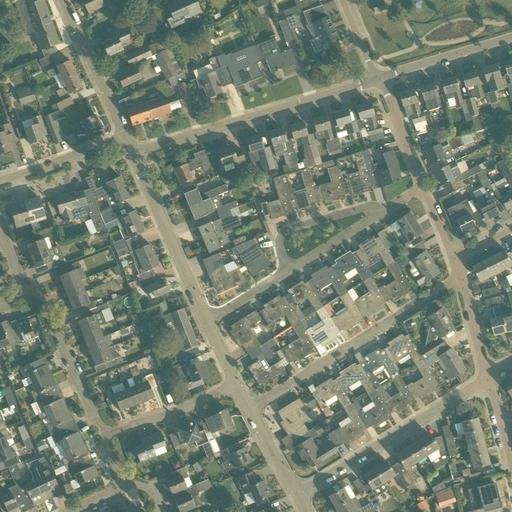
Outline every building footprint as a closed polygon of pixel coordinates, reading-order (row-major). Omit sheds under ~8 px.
[(40,50),(58,44),(42,0),(31,5),(29,0),(13,0),(27,36),(34,33),(40,50)] [(81,0),(88,13),(103,5),(101,0),(81,0)] [(167,6),(173,17),(167,20),(171,29),(184,23),(183,21),(201,13),(195,0),(178,0),(179,1),(167,6)] [(375,14),(386,10),(385,5),(373,9),(375,14)] [(303,14),(308,25),(308,27),(313,25),(318,37),(314,39),(309,41),(315,54),(328,48),(326,43),(337,39),(328,17),(326,17),(321,6),(314,9),(311,10),(303,14)] [(283,12),(285,18),(295,15),(293,9),(283,12)] [(286,20),(280,22),(278,23),(286,43),(293,40),(286,20)] [(120,45),(131,40),(124,26),(113,31),(116,37),(102,44),(108,57),(123,50),(120,45)] [(197,30),(187,33),(190,42),(200,38),(197,30)] [(258,45),(255,46),(261,62),(265,60),(271,73),(277,71),(279,71),(278,69),(282,67),(282,69),(297,63),(291,49),(279,55),(278,51),(264,57),(261,49),(260,49),(258,45)] [(255,46),(254,46),(243,50),(247,59),(236,64),(232,53),(225,56),(224,54),(216,58),(227,86),(233,83),(235,88),(242,85),(243,85),(244,84),(243,83),(253,79),(254,80),(262,77),(257,64),(261,62),(255,46)] [(152,56),(147,47),(125,57),(130,66),(152,56)] [(161,71),(178,64),(171,48),(154,55),(156,60),(161,71)] [(42,67),(53,61),(50,55),(39,61),(42,67)] [(227,86),(216,58),(215,57),(208,59),(214,73),(196,80),(199,88),(203,87),(208,98),(222,93),(220,88),(227,86)] [(60,74),(63,80),(76,74),(70,61),(57,68),(47,72),(50,79),(60,74)] [(118,72),(119,73),(120,76),(118,77),(122,87),(137,80),(134,74),(136,73),(133,65),(118,72)] [(499,102),(496,91),(509,88),(505,77),(502,78),(498,65),(484,69),(488,82),(489,82),(492,92),(487,93),(491,105),(499,102)] [(467,100),(471,114),(472,117),(480,115),(475,98),(477,98),(477,100),(484,98),(480,84),(481,84),(477,71),(463,75),(467,88),(468,88),(471,98),(467,100)] [(190,97),(187,88),(185,83),(186,82),(183,73),(182,73),(168,79),(172,88),(178,86),(183,100),(190,97)] [(76,74),(63,80),(66,87),(56,92),(59,98),(69,93),(69,94),(82,87),(76,74)] [(471,114),(467,100),(463,101),(460,91),(456,77),(442,81),(448,100),(455,98),(458,108),(464,107),(468,122),(473,120),(472,117),(471,114)] [(428,111),(424,112),(427,125),(432,123),(429,112),(442,108),(439,97),(435,84),(422,88),(425,101),(428,111)] [(16,90),(19,98),(21,105),(36,101),(31,85),(16,90)] [(427,125),(424,112),(421,113),(418,103),(414,90),(401,94),(404,107),(405,107),(408,117),(412,116),(417,134),(429,130),(427,125)] [(120,107),(132,102),(129,96),(117,102),(120,107)] [(56,104),(59,110),(73,104),(70,97),(56,104)] [(146,104),(150,120),(152,119),(152,120),(154,120),(157,119),(158,118),(158,117),(171,113),(165,97),(146,104)] [(369,136),(382,132),(380,125),(376,126),(373,116),(374,116),(370,103),(356,107),(360,120),(357,121),(360,131),(367,129),(369,136)] [(146,104),(127,110),(128,113),(127,113),(128,116),(129,116),(132,126),(150,120),(146,104)] [(333,114),(337,126),(334,127),(337,138),(360,131),(357,121),(350,123),(347,110),(333,114)] [(94,133),(94,132),(101,130),(95,115),(81,122),(70,126),(73,133),(76,132),(81,143),(78,144),(78,145),(96,137),(96,136),(95,136),(94,133)] [(35,126),(24,130),(29,144),(43,140),(41,135),(46,134),(40,116),(32,118),(35,126)] [(330,153),(341,150),(337,138),(333,139),(326,116),(312,120),(316,133),(314,133),(316,140),(325,137),(330,153)] [(55,121),(47,124),(55,144),(61,142),(57,131),(59,130),(55,121)] [(304,170),(309,168),(322,164),(313,134),(307,136),(303,123),(290,127),(293,140),(301,138),(304,148),(303,148),(306,159),(302,161),(304,170)] [(9,143),(15,141),(16,141),(10,124),(0,127),(0,154),(11,151),(9,143)] [(286,166),(296,163),(297,163),(295,155),(293,147),(290,139),(286,140),(282,129),(269,133),(274,152),(281,150),(282,153),(284,153),(284,154),(283,155),(286,166)] [(446,158),(453,155),(451,151),(474,141),(471,133),(447,140),(447,142),(440,146),(440,145),(427,151),(433,164),(446,158)] [(248,153),(249,159),(261,156),(266,172),(276,169),(269,147),(263,149),(259,136),(246,140),(249,152),(248,153)] [(229,142),(222,144),(224,148),(217,150),(222,166),(232,163),(233,166),(245,162),(240,150),(233,152),(229,142)] [(191,161),(192,162),(174,170),(180,185),(193,180),(190,172),(202,167),(204,171),(210,168),(204,151),(193,154),(195,159),(191,161)] [(370,156),(363,158),(372,187),(378,185),(379,188),(392,184),(391,181),(401,178),(393,151),(382,154),(385,161),(373,165),(370,156)] [(345,171),(339,173),(341,179),(345,195),(351,193),(352,196),(365,193),(364,189),(372,187),(363,158),(361,152),(351,155),(353,162),(355,161),(358,172),(360,179),(348,182),(345,171)] [(323,169),(336,166),(335,160),(322,163),(323,169)] [(498,200),(502,198),(508,211),(511,208),(511,186),(510,182),(511,181),(511,175),(504,160),(497,163),(505,179),(491,186),(498,200)] [(451,181),(453,186),(463,181),(477,174),(484,170),(490,167),(487,162),(469,170),(461,174),(457,164),(450,167),(449,167),(436,172),(442,185),(451,181)] [(341,179),(339,173),(337,168),(337,167),(328,169),(333,186),(322,190),(320,186),(315,187),(314,187),(319,203),(324,201),(325,204),(338,200),(337,197),(345,195),(341,179)] [(309,168),(304,170),(300,171),(306,194),(294,198),(293,193),(287,195),(292,211),(297,209),(298,212),(311,208),(310,205),(319,203),(314,187),(315,187),(309,168)] [(240,170),(234,173),(237,180),(243,177),(240,170)] [(498,200),(491,186),(484,170),(477,174),(486,194),(476,199),(481,209),(487,221),(500,215),(494,203),(498,200)] [(283,213),(292,211),(287,195),(282,176),(273,179),(280,202),(268,206),(267,202),(260,204),(264,219),(270,217),(271,220),(284,216),(283,213)] [(95,201),(105,196),(125,188),(120,177),(106,183),(107,185),(96,189),(91,177),(85,179),(90,192),(95,201)] [(455,192),(466,187),(463,181),(453,186),(455,192)] [(189,208),(217,196),(228,191),(225,185),(199,196),(196,189),(183,195),(184,195),(188,203),(190,203),(191,206),(189,207),(189,208)] [(110,207),(130,199),(125,188),(105,196),(110,207)] [(68,196),(68,194),(55,198),(60,214),(62,214),(65,223),(74,220),(71,211),(87,206),(82,191),(68,196)] [(217,196),(189,208),(191,207),(193,210),(192,212),(195,220),(194,220),(194,221),(207,215),(207,214),(214,211),(211,205),(219,201),(217,196)] [(45,219),(40,203),(38,197),(24,202),(31,223),(45,219)] [(474,213),(467,200),(448,210),(454,223),(458,221),(460,225),(464,233),(470,230),(471,231),(475,228),(476,227),(470,215),(474,213)] [(229,210),(237,207),(235,201),(216,209),(218,215),(229,210)] [(24,202),(15,204),(10,206),(16,227),(31,223),(24,202)] [(110,207),(99,212),(102,218),(113,213),(110,207)] [(203,241),(225,232),(225,233),(231,230),(229,224),(223,226),(221,221),(232,216),(229,210),(218,215),(220,219),(211,223),(210,222),(197,228),(198,228),(202,236),(204,236),(205,239),(203,241)] [(119,231),(120,230),(140,222),(135,211),(116,219),(115,220),(119,231)] [(104,224),(115,220),(116,219),(113,213),(102,218),(104,224)] [(409,242),(421,234),(422,233),(418,225),(417,226),(409,214),(410,214),(410,213),(396,222),(409,242)] [(125,241),(145,233),(140,222),(120,230),(125,241)] [(460,225),(452,229),(456,236),(464,233),(460,225)] [(54,229),(46,232),(48,237),(56,234),(54,229)] [(101,232),(99,233),(102,240),(109,237),(106,230),(101,232)] [(379,237),(386,248),(392,244),(383,230),(377,234),(379,237)] [(45,231),(32,237),(35,243),(26,246),(31,257),(48,250),(44,239),(48,237),(46,232),(45,231)] [(224,238),(227,237),(225,233),(225,232),(203,241),(205,240),(207,244),(206,245),(209,253),(208,253),(208,254),(221,248),(227,246),(224,238)] [(235,247),(246,242),(244,237),(232,241),(235,247)] [(365,268),(371,264),(368,260),(379,254),(387,267),(394,262),(386,248),(379,237),(371,242),(369,239),(358,246),(360,249),(355,252),(365,268)] [(253,239),(252,240),(246,242),(235,247),(241,256),(239,257),(247,269),(252,277),(264,269),(261,265),(267,261),(257,245),(253,239)] [(116,252),(128,247),(125,241),(114,246),(116,252)] [(134,264),(154,255),(150,244),(130,253),(129,253),(134,264)] [(119,258),(129,253),(130,253),(128,247),(116,252),(119,258)] [(48,250),(31,257),(35,269),(43,265),(46,271),(65,264),(63,258),(60,259),(59,256),(55,254),(50,256),(48,250)] [(394,262),(399,269),(411,261),(420,275),(414,278),(419,285),(424,282),(439,273),(438,273),(436,274),(428,262),(431,261),(425,252),(417,257),(413,250),(394,262)] [(511,266),(511,262),(506,251),(495,256),(503,271),(511,266)] [(339,281),(340,280),(345,277),(344,275),(355,269),(363,282),(371,277),(365,268),(355,252),(347,257),(346,254),(334,261),(336,264),(331,267),(339,281)] [(134,264),(141,279),(154,278),(154,269),(159,266),(154,255),(134,264)] [(495,256),(484,262),(492,277),(503,271),(495,256)] [(59,276),(61,281),(64,288),(81,281),(77,270),(81,269),(78,262),(65,267),(67,273),(59,276)] [(378,289),(386,302),(391,299),(393,302),(405,295),(403,292),(410,287),(399,269),(394,262),(387,267),(395,280),(385,287),(384,286),(379,289),(378,289)] [(473,267),(479,280),(481,282),(492,277),(484,262),(473,267)] [(113,268),(115,272),(116,276),(121,274),(118,266),(113,268)] [(238,269),(231,272),(227,273),(224,266),(208,273),(214,287),(216,286),(219,294),(246,282),(238,269)] [(339,281),(331,267),(324,272),(322,269),(310,276),(312,279),(307,282),(316,295),(319,299),(324,295),(322,291),(321,290),(331,283),(340,297),(347,292),(340,280),(339,281)] [(369,292),(359,299),(354,302),(353,303),(362,317),(367,314),(369,317),(381,310),(379,307),(386,302),(378,289),(379,289),(371,277),(363,282),(369,292)] [(141,279),(138,279),(143,289),(144,289),(147,295),(150,294),(152,292),(155,298),(169,292),(166,284),(159,287),(154,278),(141,279)] [(507,280),(501,283),(505,290),(510,287),(507,280)] [(64,288),(68,299),(85,292),(81,281),(64,288)] [(316,311),(323,307),(324,307),(319,299),(316,295),(307,282),(300,287),(298,284),(287,291),(288,294),(283,297),(292,311),(292,310),(300,322),(305,318),(298,307),(297,305),(307,298),(316,311)] [(482,291),(482,292),(484,298),(500,293),(497,287),(482,291)] [(96,307),(94,302),(89,303),(85,292),(68,299),(73,310),(81,307),(83,313),(96,307)] [(330,319),(339,332),(344,329),(345,332),(357,325),(355,322),(362,317),(353,303),(354,302),(347,292),(340,297),(348,310),(337,317),(336,315),(335,316),(328,304),(324,307),(331,318),(330,319)] [(511,292),(508,294),(511,308),(511,313),(502,317),(507,333),(511,331),(511,292)] [(292,327),(300,322),(292,310),(292,311),(283,297),(276,302),(275,299),(263,306),(265,309),(260,312),(270,329),(276,325),(274,321),(284,315),(292,327)] [(490,320),(492,326),(495,336),(496,336),(506,333),(507,333),(502,317),(497,297),(485,301),(486,307),(493,305),(494,307),(493,307),(496,318),(491,320),(490,320)] [(99,306),(96,307),(83,313),(85,318),(77,321),(82,333),(98,327),(98,326),(106,323),(101,312),(106,310),(104,304),(99,306)] [(305,331),(315,347),(320,344),(322,347),(333,340),(332,337),(339,332),(330,319),(331,318),(324,307),(323,307),(316,311),(324,325),(313,332),(311,327),(305,330),(305,331)] [(178,354),(198,346),(183,309),(163,316),(166,324),(172,322),(176,333),(179,339),(173,341),(178,354)] [(442,309),(435,314),(428,318),(432,325),(429,326),(428,329),(431,333),(434,334),(436,332),(440,338),(454,329),(442,309)] [(248,354),(261,346),(255,336),(248,326),(254,322),(255,324),(261,320),(255,311),(230,327),(235,334),(232,336),(239,347),(242,346),(248,354)] [(134,324),(139,323),(136,315),(131,317),(134,324)] [(35,338),(27,318),(16,322),(19,331),(13,333),(18,347),(19,349),(30,345),(28,340),(35,338)] [(283,349),(280,350),(289,364),(296,359),(298,362),(310,354),(308,352),(315,347),(305,331),(305,330),(300,322),(292,327),(299,338),(289,345),(283,349)] [(139,323),(134,324),(137,332),(142,331),(139,323)] [(1,325),(0,325),(0,348),(5,346),(7,351),(18,347),(13,333),(11,330),(5,333),(1,325)] [(82,333),(86,344),(103,337),(98,327),(82,333)] [(392,365),(393,365),(409,355),(414,364),(422,360),(418,353),(407,335),(400,340),(398,337),(386,344),(388,347),(383,350),(392,365)] [(86,344),(91,355),(107,349),(103,337),(86,344)] [(276,345),(272,339),(261,346),(248,354),(252,360),(256,357),(262,353),(276,345)] [(418,353),(422,360),(433,353),(443,347),(439,341),(418,353)] [(113,346),(107,349),(91,355),(95,367),(103,363),(106,369),(119,364),(116,358),(117,358),(113,346)] [(452,349),(439,357),(447,370),(445,372),(449,379),(465,370),(452,349)] [(368,377),(375,389),(380,386),(374,376),(385,369),(391,379),(399,374),(393,365),(392,365),(383,350),(376,354),(374,351),(362,359),(364,362),(359,365),(367,378),(368,377)] [(438,360),(433,353),(422,360),(427,367),(438,360)] [(29,355),(23,358),(26,365),(32,362),(29,355)] [(285,370),(279,361),(269,368),(264,359),(259,362),(259,361),(247,368),(253,376),(252,377),(254,379),(255,379),(257,382),(259,386),(285,370)] [(23,360),(17,362),(19,368),(25,366),(23,360)] [(406,386),(405,386),(414,400),(419,397),(421,400),(432,392),(430,389),(438,385),(427,367),(422,360),(414,364),(423,378),(412,385),(411,383),(406,386)] [(189,361),(174,366),(178,376),(182,375),(186,385),(191,383),(193,387),(202,384),(200,379),(207,376),(201,362),(191,366),(189,361)] [(29,378),(32,384),(52,376),(46,365),(38,368),(35,362),(26,366),(20,369),(25,380),(29,378)] [(344,392),(348,398),(353,395),(348,387),(359,381),(367,394),(375,389),(368,377),(367,378),(359,365),(352,369),(350,366),(339,374),(340,376),(335,380),(343,393),(344,392)] [(136,385),(143,402),(154,398),(151,389),(157,387),(151,374),(145,377),(147,381),(140,384),(140,381),(142,380),(137,367),(130,370),(136,385)] [(380,400),(390,415),(395,411),(397,414),(409,407),(407,404),(414,400),(405,386),(406,386),(399,374),(391,379),(399,393),(390,398),(380,386),(375,389),(381,399),(380,400)] [(48,389),(56,385),(52,376),(32,384),(35,391),(31,392),(35,403),(51,396),(48,389)] [(335,396),(343,409),(351,404),(348,398),(344,392),(343,393),(335,380),(328,384),(327,381),(315,388),(317,391),(311,394),(319,407),(324,405),(325,404),(324,402),(335,396)] [(125,390),(131,407),(143,402),(136,385),(125,390)] [(375,407),(364,413),(362,410),(357,414),(356,414),(366,429),(371,426),(373,429),(385,422),(383,419),(390,415),(380,400),(381,399),(375,389),(367,394),(375,407)] [(120,411),(131,407),(125,390),(114,394),(112,390),(105,392),(111,405),(117,403),(120,411)] [(307,408),(315,404),(310,395),(302,399),(307,408)] [(47,418),(67,409),(62,398),(54,402),(51,396),(35,403),(40,413),(38,415),(41,421),(47,418)] [(290,434),(294,440),(308,431),(303,425),(298,417),(301,415),(297,410),(304,406),(299,398),(277,412),(283,421),(280,423),(288,436),(290,434)] [(351,404),(343,409),(351,422),(341,429),(340,427),(334,431),(327,435),(333,444),(336,448),(348,441),(349,444),(361,437),(359,434),(366,429),(356,414),(357,414),(351,404)] [(67,409),(47,418),(50,424),(46,426),(51,437),(66,429),(63,423),(72,419),(67,409)] [(219,436),(217,431),(232,425),(226,409),(218,413),(218,414),(205,419),(211,433),(206,435),(209,442),(214,454),(219,451),(214,438),(219,436)] [(337,422),(347,417),(343,409),(333,414),(337,422)] [(477,418),(470,420),(461,422),(464,434),(481,430),(477,418)] [(172,427),(176,436),(179,445),(185,443),(186,446),(195,442),(197,447),(209,442),(206,435),(204,431),(198,433),(194,422),(183,427),(181,423),(172,427)] [(442,427),(445,439),(455,437),(454,432),(450,433),(448,426),(442,427)] [(313,428),(308,431),(294,440),(298,446),(295,448),(303,461),(306,459),(311,468),(337,451),(336,448),(333,444),(316,454),(308,441),(312,438),(317,435),(313,428)] [(0,450),(8,448),(8,447),(14,444),(12,439),(10,440),(6,429),(0,430),(0,450)] [(60,446),(63,452),(83,443),(78,432),(70,436),(66,429),(51,437),(56,448),(60,446)] [(467,446),(484,442),(481,430),(464,434),(467,446)] [(165,445),(160,432),(144,438),(146,444),(135,448),(140,462),(155,456),(152,450),(165,445)] [(438,449),(432,439),(429,435),(418,442),(427,456),(431,463),(440,457),(442,465),(448,464),(445,451),(439,453),(438,449)] [(41,442),(36,445),(39,452),(44,449),(41,442)] [(418,442),(407,448),(416,462),(427,456),(418,442)] [(470,457),(487,453),(484,442),(467,446),(470,457)] [(62,460),(67,470),(82,463),(79,457),(87,453),(83,443),(63,452),(66,458),(62,460)] [(448,451),(455,449),(454,443),(446,445),(448,451)] [(235,469),(250,462),(244,448),(235,452),(232,446),(220,451),(224,462),(231,459),(235,469)] [(0,463),(1,463),(4,469),(19,463),(15,452),(11,454),(8,448),(0,450),(0,463)] [(416,462),(407,448),(396,455),(405,469),(416,462)] [(470,457),(473,469),(490,465),(487,453),(470,457)] [(374,469),(383,483),(394,476),(385,462),(374,469)] [(41,479),(35,482),(44,501),(54,496),(50,488),(57,485),(47,463),(40,467),(43,473),(39,474),(41,479)] [(98,476),(94,466),(85,470),(82,463),(67,470),(72,481),(76,479),(79,486),(98,476)] [(9,470),(16,486),(23,501),(30,498),(34,506),(44,501),(35,482),(29,485),(27,480),(22,483),(20,483),(16,474),(19,469),(17,465),(10,467),(9,470)] [(176,493),(187,489),(187,488),(183,480),(189,477),(184,468),(168,474),(171,481),(167,483),(169,487),(167,488),(167,489),(169,488),(172,495),(176,493)] [(368,497),(371,502),(374,507),(374,508),(380,504),(375,497),(387,490),(383,483),(374,469),(363,476),(367,483),(374,493),(368,497)] [(255,503),(270,496),(263,481),(257,484),(251,472),(236,479),(243,495),(250,492),(255,503)] [(481,478),(480,473),(480,472),(471,475),(468,475),(470,481),(481,478)] [(407,473),(401,476),(408,487),(413,483),(407,473)] [(401,476),(396,479),(403,490),(408,487),(401,476)] [(358,479),(353,482),(352,482),(359,493),(365,490),(358,479)] [(434,494),(442,490),(445,488),(442,482),(431,489),(434,494)] [(482,508),(468,511),(499,511),(499,509),(501,509),(501,507),(494,483),(468,490),(471,502),(470,502),(470,503),(480,501),(482,508)] [(187,488),(187,489),(176,493),(179,500),(175,501),(177,506),(175,507),(177,506),(179,511),(183,511),(195,507),(191,498),(198,495),(198,493),(195,485),(187,488)] [(23,501),(16,486),(5,491),(7,495),(1,498),(7,511),(20,511),(17,504),(23,501)] [(343,489),(335,493),(329,497),(335,508),(350,500),(343,489)] [(355,497),(350,500),(335,508),(337,511),(355,511),(360,509),(360,508),(361,508),(355,497)] [(425,499),(417,503),(420,508),(428,504),(425,499)] [(360,508),(360,509),(362,511),(366,511),(374,507),(371,502),(361,508),(360,508)]
